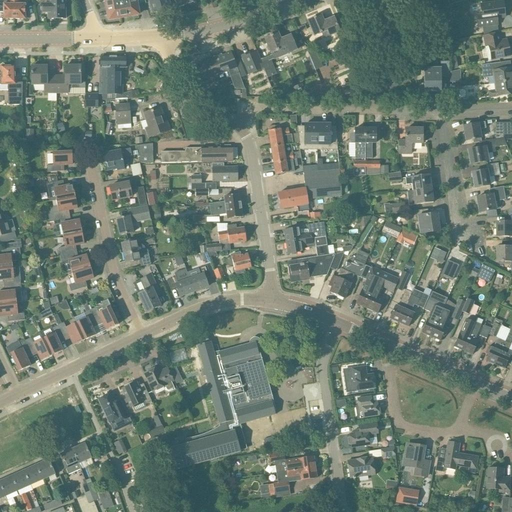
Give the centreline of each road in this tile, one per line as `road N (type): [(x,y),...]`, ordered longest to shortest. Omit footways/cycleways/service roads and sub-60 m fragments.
road 1 (residential): [(236,125),(258,108),(442,111)]
road 2 (residential): [(345,511),(323,370),(338,324)]
road 3 (residential): [(271,301),(250,148),(236,125)]
road 4 (residential): [(141,336),(114,277),(90,164)]
road 5 (tertiary): [(476,382),(338,324)]
road 6 (tertiary): [(16,396),(141,336)]
road 7 (tertiary): [(141,336),(227,300),(271,301)]
road 8 (residential): [(236,125),(187,112),(164,34)]
road 9 (tertiary): [(164,34),(205,30),(288,0)]
road 10 (residential): [(458,238),(442,111)]
